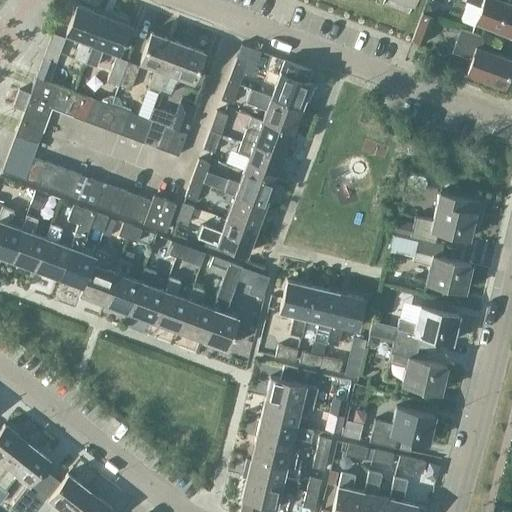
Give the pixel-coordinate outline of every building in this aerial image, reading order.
[(466,0),(480,5),(474,19),(511,33),(511,32),(511,3),(503,0),(466,0)] [(425,1),(421,12),(433,16),(437,5),(425,1)] [(84,61),(102,13),(76,3),(65,32),(80,38),(73,57),(84,61)] [(102,13),(84,61),(96,66),(100,54),(114,60),(128,23),(127,22),(128,18),(112,12),(111,16),(102,13)] [(433,16),(421,12),(412,36),(411,39),(423,43),(433,16)] [(465,71),(491,81),(489,85),(497,88),(498,84),(502,85),(511,59),(478,47),(482,35),(460,27),(451,50),(470,57),(465,71)] [(150,31),(139,61),(153,66),(147,84),(148,84),(147,88),(157,92),(159,88),(165,70),(176,40),(150,31)] [(52,32),(43,57),(44,57),(55,61),(64,37),(52,32)] [(176,40),(165,70),(176,74),(191,80),(202,50),(176,40)] [(227,79),(239,84),(247,60),(236,56),(227,79)] [(117,84),(117,85),(129,89),(138,64),(128,60),(126,60),(117,84)] [(284,60),(270,95),(300,107),(304,98),(307,99),(313,83),(305,80),(309,69),(284,60)] [(23,110),(14,135),(37,143),(50,107),(58,86),(48,82),(35,77),(29,93),(23,110)] [(239,84),(227,79),(221,97),(232,101),(239,84)] [(50,107),(51,107),(62,111),(70,90),(58,86),(50,107)] [(270,95),(249,88),(245,100),(266,108),(261,120),(291,131),(300,107),(270,95)] [(19,89),(13,106),(23,110),(29,93),(19,89)] [(70,90),(62,111),(73,116),(82,94),(70,90)] [(82,94),(73,116),(85,120),(93,98),(82,94)] [(175,115),(171,126),(172,127),(173,127),(186,132),(190,120),(197,103),(196,103),(182,97),(175,115)] [(93,98),(85,120),(96,124),(105,102),(93,98)] [(105,102),(96,124),(108,129),(116,107),(105,102)] [(148,118),(147,118),(150,119),(162,123),(171,126),(175,115),(157,108),(152,106),(148,118)] [(116,107),(108,129),(119,133),(128,111),(116,107)] [(216,109),(209,128),(220,132),(227,113),(216,109)] [(128,111),(119,133),(131,137),(139,115),(136,114),(128,111)] [(139,115),(131,137),(142,141),(150,119),(147,118),(143,116),(139,115)] [(150,119),(142,141),(154,146),(162,123),(150,119)] [(244,130),(240,140),(282,155),(291,131),(261,120),(256,134),(244,130)] [(162,123),(154,146),(165,150),(173,127),(172,127),(171,126),(162,123)] [(186,132),(173,127),(165,150),(177,154),(186,132)] [(220,132),(209,128),(202,146),(213,151),(220,132)] [(37,143),(14,135),(2,168),(1,170),(24,178),(32,156),(37,143)] [(282,155),(240,140),(236,151),(248,155),(243,168),(273,180),(282,155)] [(32,156),(24,178),(36,183),(44,160),(32,156)] [(190,177),(202,181),(204,175),(206,170),(209,162),(198,158),(190,177)] [(56,164),(44,160),(36,183),(47,187),(56,164)] [(56,164),(47,187),(59,192),(67,169),(56,164)] [(273,180),(243,168),(238,182),(227,178),(222,189),(234,193),(264,204),(267,194),(271,196),(277,181),(273,180)] [(67,169),(59,192),(71,196),(79,173),(67,169)] [(79,173),(71,196),(82,200),(91,178),(79,173)] [(190,177),(183,196),(195,200),(202,181),(190,177)] [(103,182),(91,178),(82,200),(94,205),(103,182)] [(114,186),(103,182),(94,205),(106,209),(114,186)] [(126,191),(114,186),(106,209),(117,213),(126,191)] [(34,189),(29,204),(30,204),(39,208),(40,206),(43,198),(45,193),(34,189)] [(126,191),(117,213),(129,218),(138,195),(126,191)] [(397,217),(393,234),(417,239),(417,238),(435,243),(435,242),(437,231),(468,238),(471,224),(473,225),(478,222),(482,205),(479,201),(438,191),(432,219),(414,215),(413,221),(397,217)] [(234,193),(225,217),(255,229),(264,204),(234,193)] [(150,200),(142,222),(164,231),(174,202),(168,200),(152,194),(150,200)] [(150,200),(138,195),(129,218),(142,222),(150,200)] [(180,204),(176,214),(188,219),(193,205),(181,201),(180,204)] [(72,203),(66,219),(77,223),(83,207),(72,203)] [(21,228),(8,223),(13,209),(2,204),(0,208),(0,254),(10,258),(21,228)] [(77,223),(69,246),(58,276),(81,285),(82,285),(93,255),(80,250),(85,236),(89,225),(95,211),(83,207),(77,223)] [(95,211),(89,225),(102,230),(102,229),(107,216),(95,211)] [(21,228),(10,258),(34,267),(45,237),(45,236),(44,236),(32,232),(37,217),(26,213),(25,213),(20,227),(21,228)] [(102,230),(101,232),(110,235),(115,219),(107,216),(102,229),(102,230)] [(255,229),(225,217),(220,231),(201,224),(196,236),(215,242),(245,254),(255,229)] [(122,221),(117,234),(126,238),(127,238),(131,226),(131,224),(122,221)] [(45,237),(34,267),(58,276),(69,246),(56,241),(61,227),(50,222),(49,222),(44,236),(45,236),(45,237)] [(127,238),(126,238),(136,241),(141,228),(131,224),(131,226),(127,238)] [(417,238),(417,239),(412,260),(429,264),(425,281),(464,290),(470,263),(440,256),(442,244),(435,242),(435,243),(417,238)] [(170,239),(165,252),(175,256),(180,244),(180,243),(170,239)] [(175,256),(184,259),(189,247),(189,246),(180,243),(180,244),(175,256)] [(82,285),(81,285),(79,292),(103,302),(115,271),(114,271),(101,266),(107,252),(95,248),(93,255),(82,285)] [(212,255),(207,268),(223,274),(228,261),(212,255)] [(115,271),(103,302),(128,311),(139,280),(138,280),(126,275),(131,261),(119,257),(114,271),(115,271)] [(223,274),(211,307),(200,338),(225,347),(236,316),(222,311),(240,265),(228,261),(223,274)] [(144,266),(138,280),(139,280),(128,311),(152,320),(163,289),(150,284),(155,270),(144,266)] [(243,266),(239,279),(250,283),(264,288),(267,278),(268,276),(243,266)] [(168,275),(163,289),(152,320),(176,329),(187,298),(174,293),(179,279),(168,275)] [(286,278),(279,309),(292,312),(287,332),(300,335),(304,315),(312,284),(286,278)] [(187,298),(176,329),(200,338),(211,307),(198,302),(203,288),(192,284),(187,298)] [(337,290),(312,284),(304,315),(305,316),(318,319),(314,338),(326,341),(337,290)] [(337,290),(326,341),(337,344),(342,324),(356,327),(363,296),(337,290)] [(393,340),(417,346),(420,333),(451,341),(457,314),(420,306),(416,323),(398,319),(393,340)] [(368,335),(365,347),(372,348),(378,344),(380,338),(368,335)] [(417,346),(393,340),(388,361),(405,365),(401,382),(439,391),(445,365),(414,357),(417,346)] [(296,349),(276,344),(274,356),(293,360),(296,349)] [(301,350),(298,361),(298,362),(318,367),(321,355),(301,350)] [(321,355),(318,367),(319,367),(338,372),(341,360),(322,355),(321,355)] [(265,396),(299,404),(304,384),(270,375),(265,396)] [(265,396),(260,416),(294,424),(306,427),(308,418),(296,415),(299,404),(265,396)] [(331,396),(327,410),(343,414),(346,400),(345,399),(334,397),(333,396),(331,396)] [(375,417),(369,440),(394,446),(397,434),(428,441),(434,413),(396,404),(393,421),(375,417)] [(327,410),(323,427),(332,429),(333,430),(339,431),(339,429),(343,414),(327,410)] [(260,416),(255,436),(289,444),(291,435),(308,439),(311,428),(306,427),(294,424),(260,416)] [(345,418),(341,434),(358,438),(362,422),(345,418)] [(0,472),(26,440),(4,422),(0,426),(0,472)] [(318,435),(315,450),(327,453),(330,438),(318,435)] [(255,436),(251,456),(299,468),(301,459),(295,457),(297,446),(289,444),(255,436)] [(48,457),(26,440),(0,472),(0,484),(4,487),(16,473),(28,483),(48,457)] [(347,442),(345,453),(364,458),(364,457),(367,447),(348,442),(347,442)] [(371,459),(370,460),(389,464),(392,452),(373,448),(371,459)] [(311,465),(311,466),(323,469),(323,468),(327,453),(315,450),(311,465)] [(424,460),(399,454),(396,466),(421,472),(424,460)] [(243,469),(247,470),(246,477),(280,484),(282,474),(296,478),(299,468),(251,456),(250,458),(246,457),(243,469)] [(363,490),(357,511),(384,511),(389,496),(388,496),(375,493),(380,472),(368,469),(363,490)] [(357,511),(363,490),(349,487),(352,474),(340,471),(330,511),(357,511)] [(33,493),(18,511),(35,511),(70,511),(88,489),(67,473),(66,472),(59,481),(44,500),(44,501),(35,494),(33,493)] [(309,475),(305,490),(317,493),(321,478),(309,475)] [(389,496),(384,511),(412,511),(415,502),(400,499),(405,477),(393,475),(388,496),(389,496)] [(280,484),(246,477),(241,497),(244,498),(241,509),(252,511),(258,511),(261,502),(285,507),(287,496),(278,494),(280,484)] [(24,486),(9,506),(16,511),(18,511),(33,493),(25,487),(24,486)] [(106,511),(111,506),(88,489),(70,511),(106,511)] [(305,490),(302,505),(314,508),(317,493),(305,490)]
